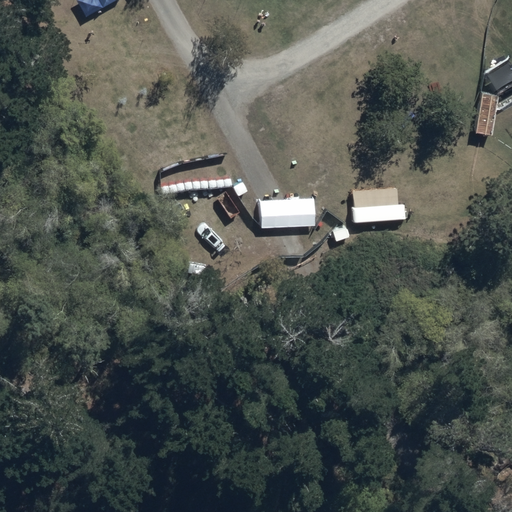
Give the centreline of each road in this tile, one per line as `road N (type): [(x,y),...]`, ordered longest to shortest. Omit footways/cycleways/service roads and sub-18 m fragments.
road 1 (track): [(432,511),(304,255),(158,0)]
road 2 (track): [(186,52),(252,71),(387,0)]
